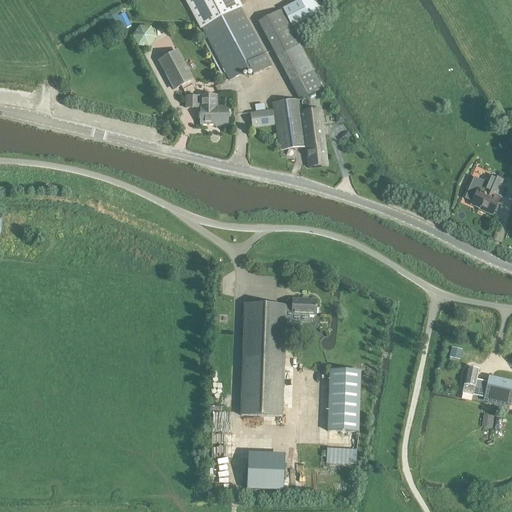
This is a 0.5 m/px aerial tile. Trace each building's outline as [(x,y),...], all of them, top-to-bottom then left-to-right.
[(184,0),(228,82),(269,60),(236,0),(184,0)] [(299,0),(282,9),(292,28),(310,19),(299,0)] [(319,0),(313,3),(319,14),(324,12),(319,0)] [(257,23),(260,29),(276,58),(290,84),(299,101),(322,90),(313,72),(299,46),(281,11),(257,23)] [(114,35),(125,30),(118,17),(117,14),(107,19),(114,35)] [(125,30),(131,27),(125,14),(118,17),(125,30)] [(149,48),(155,39),(150,29),(139,28),(133,37),(138,47),(149,48)] [(192,81),(177,53),(159,62),(174,90),(192,81)] [(186,109),(200,109),(200,125),(221,125),(221,126),(228,126),(228,108),(216,108),(216,96),(200,96),(200,98),(186,98),(186,109)] [(304,134),(301,114),(300,107),(299,107),(298,101),(273,104),(279,151),(297,149),(296,135),(304,134)] [(271,103),(256,105),(257,111),(272,110),(271,103)] [(272,111),(251,114),(253,128),(274,126),(272,111)] [(320,112),(301,114),(304,134),(296,135),(297,149),(305,148),(308,168),(327,165),(320,112)] [(484,190),(479,188),(471,205),(493,214),(500,197),(498,196),(503,181),(490,176),(484,190)] [(244,306),(240,416),(282,417),(286,322),(292,322),(300,323),(300,322),(301,316),(309,316),(316,316),(316,300),(292,299),(292,310),(286,309),(286,307),(244,306)] [(450,347),(448,357),(459,359),(461,350),(450,347)] [(464,385),(462,394),(473,396),(473,393),(485,396),(484,400),(510,406),(511,397),(511,384),(489,380),(488,385),(476,382),(478,371),(467,368),(464,385)] [(330,371),(328,432),(358,433),(360,372),(330,371)] [(485,418),(483,428),(491,429),(493,419),(492,419),(485,418)] [(283,492),(284,468),(248,466),(247,490),(283,492)]
